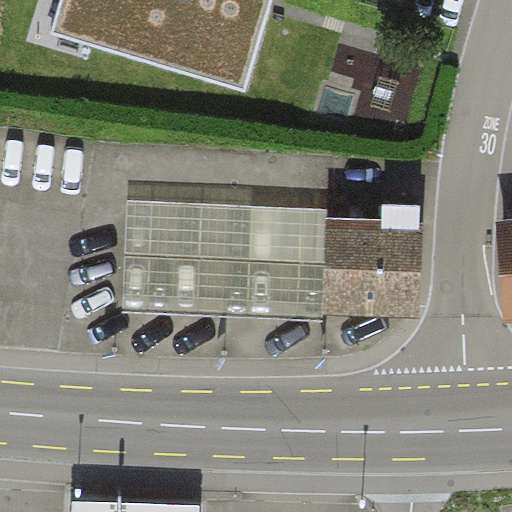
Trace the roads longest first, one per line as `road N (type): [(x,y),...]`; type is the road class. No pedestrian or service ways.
road 1 (residential): [(464,429),(464,260),(474,163),(511,5)]
road 2 (primary): [(0,414),(416,431)]
